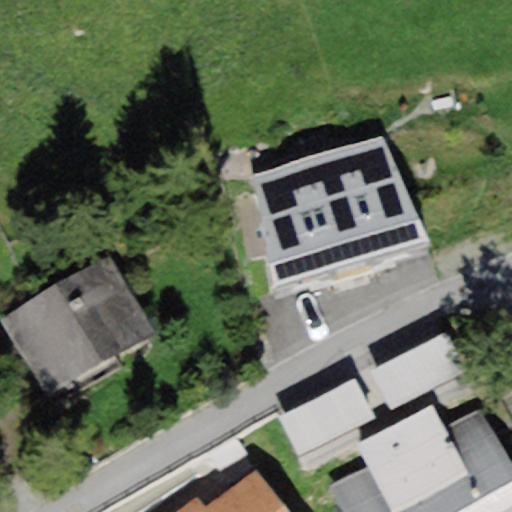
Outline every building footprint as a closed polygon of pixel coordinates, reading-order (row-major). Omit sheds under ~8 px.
[(387,136),(248,172),(274,288),(310,276),(342,267),(384,253),(427,240),(387,136)] [(14,341),(47,397),(155,334),(109,254),(1,317),(14,341)] [(444,326),(367,367),(389,406),(465,365),(444,326)] [(297,452),(373,415),(353,375),(278,412),(297,452)] [(511,511),(511,462),(480,402),(443,422),(431,400),(366,434),(352,442),(363,464),(326,483),(341,511),(511,511)] [(279,511),(256,476),(202,511),(197,504),(184,511),(279,511)]
